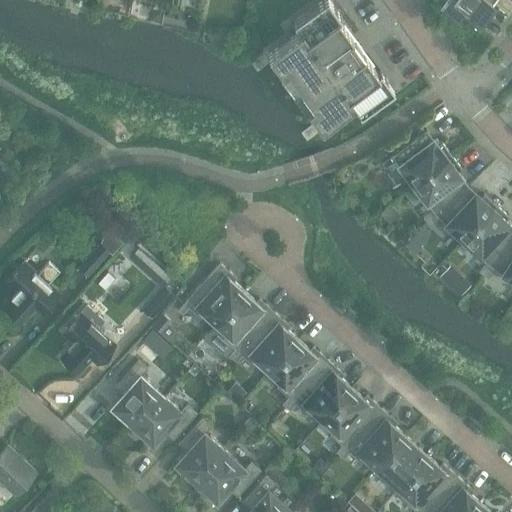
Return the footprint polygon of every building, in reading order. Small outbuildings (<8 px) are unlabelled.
[(329,0),(322,0),(304,14),(305,16),(306,15),(312,22),(268,54),(282,74),(287,70),(312,104),(307,108),(322,128),(353,104),(359,111),(359,112),(360,114),(394,89),(380,69),(377,71),(339,18),(341,16),(329,0)] [(486,10),(488,11),(495,0),(439,0),(439,1),(457,14),(464,4),(481,17),(486,10)] [(385,166),(394,159),(412,183),(451,153),(441,140),(437,143),(426,128),(381,161),(385,166)] [(423,217),(427,221),(467,184),(457,170),(461,167),(451,153),(412,183),(432,209),(423,217)] [(431,225),(439,218),(463,239),(496,203),(483,191),(480,195),(467,184),(427,221),(431,225)] [(479,271),(483,274),(511,236),(511,225),(505,219),(508,215),(496,203),(463,239),(486,261),(479,271)] [(391,205),(383,214),(392,223),(400,214),(391,205)] [(488,278),(495,269),(511,279),(511,236),(483,274),(488,278)] [(101,241),(77,266),(87,276),(111,251),(101,241)] [(138,247),(129,257),(159,283),(168,274),(138,247)] [(9,311),(8,312),(16,320),(18,318),(22,322),(36,307),(43,313),(61,294),(49,283),(60,271),(50,262),(39,274),(25,261),(21,266),(20,265),(10,275),(12,276),(8,281),(18,290),(13,296),(14,297),(5,307),(9,311)] [(203,313),(214,324),(245,290),(233,279),(235,276),(220,262),(178,308),(182,312),(188,305),(200,316),(203,313)] [(107,271),(98,282),(105,288),(114,278),(107,271)] [(462,279),(453,289),(460,296),(462,294),(470,286),(462,279)] [(164,285),(141,309),(151,318),(174,294),(164,285)] [(229,354),(233,357),(258,329),(274,311),(259,298),(256,301),(245,290),(214,324),(226,334),(223,337),(235,348),(229,354)] [(70,349),(61,358),(65,362),(64,364),(72,372),(74,370),(78,374),(92,358),(99,365),(117,346),(97,328),(103,322),(87,307),(81,313),(64,332),(74,341),(68,347),(70,349)] [(274,311),(258,329),(233,357),(236,360),(242,353),(254,364),(256,361),(268,372),(298,338),(286,328),(289,325),(274,311)] [(163,313),(153,324),(160,331),(170,319),(163,313)] [(283,402),(286,405),(327,359),(312,346),(310,349),(298,338),(268,372),(280,382),(277,385),(289,396),(283,402)] [(114,412),(126,423),(128,422),(127,421),(138,408),(142,412),(148,406),(152,409),(163,397),(162,396),(139,376),(146,368),(136,359),(119,379),(127,387),(110,406),(115,411),(114,412)] [(307,412),(310,409),(322,420),(352,386),(340,376),(342,373),(327,359),(286,405),(290,408),(295,402),(307,412)] [(337,451),(340,453),(381,407),(366,394),(363,397),(352,386),(322,420),(333,430),(331,433),(343,444),(337,451)] [(138,408),(127,421),(128,422),(152,443),(169,424),(177,432),(195,412),(185,403),(179,410),(175,407),(176,406),(164,395),(162,396),(163,397),(152,409),(148,406),(142,412),(138,408)] [(361,461),(364,458),(376,468),(405,435),(394,424),(396,421),(381,407),(340,453),(343,456),(349,450),(361,461)] [(174,464),(199,485),(199,486),(211,473),(206,469),(212,463),(208,460),(219,447),(220,447),(221,446),(209,435),(207,436),(204,433),(210,425),(200,417),(183,437),(191,445),(174,464)] [(376,468),(397,488),(427,454),(405,435),(376,468)] [(0,479),(15,493),(36,470),(7,443),(0,451),(0,479)] [(197,487),(210,498),(211,496),(216,501),(233,482),(241,489),(259,469),(249,461),(243,468),(220,447),(219,447),(208,460),(212,463),(206,469),(211,473),(199,486),(199,485),(197,487)] [(418,511),(425,511),(457,476),(442,462),(439,465),(427,454),(397,488),(410,499),(407,502),(418,511)] [(320,458),(314,466),(321,473),(328,465),(320,458)] [(290,511),(291,511),(288,508),(295,500),(265,474),(247,494),(255,502),(246,511),(290,511)] [(473,511),(481,503),(470,492),(472,489),(457,476),(425,511),(473,511)] [(355,491),(348,500),(351,503),(361,511),(375,511),(377,511),(355,491)] [(340,494),(334,501),(342,508),(348,502),(340,494)] [(361,511),(351,503),(344,511),(343,511),(361,511)] [(497,511),(496,511),(494,511),(491,511),(481,503),(473,511),(497,511)]
